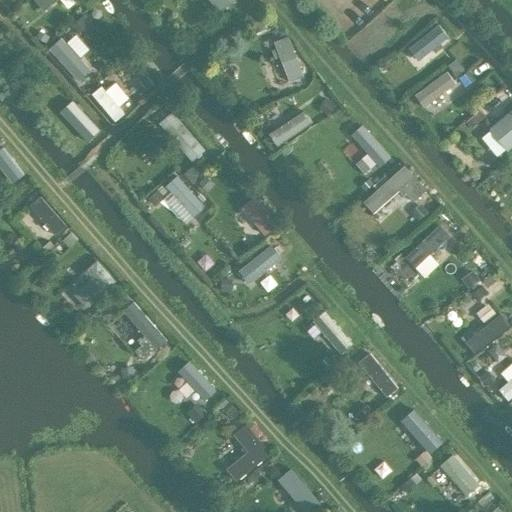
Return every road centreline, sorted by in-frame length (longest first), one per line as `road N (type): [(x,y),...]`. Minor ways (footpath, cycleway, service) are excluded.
road 1 (track): [(349,511),(0,120)]
road 2 (track): [(511,507),(312,282)]
road 3 (track): [(59,186),(258,0)]
